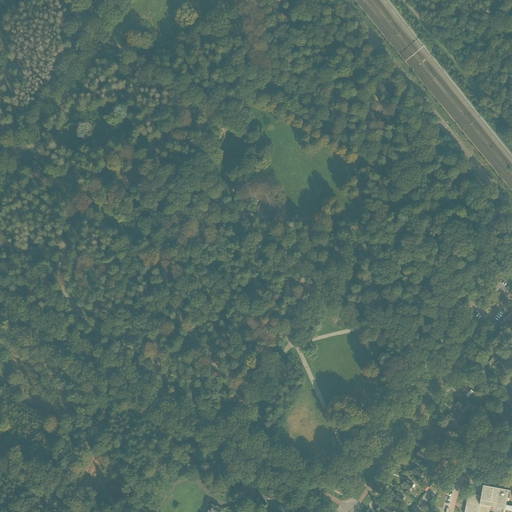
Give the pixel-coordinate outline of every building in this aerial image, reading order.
[(253,206),(250,211),(257,215),(261,217),(266,221),(273,210),(269,208),(269,207),(261,202),(257,208),(253,206)] [(475,311),(472,316),(482,321),(485,316),(475,311)] [(487,364),(500,373),(506,365),(493,356),(487,364)] [(464,384),(459,389),(462,392),(465,395),(465,396),(471,391),(470,390),(467,387),(464,384)] [(455,405),(459,408),(462,411),(466,405),(459,400),(455,405)] [(445,418),(449,421),(452,423),(456,417),(449,412),(445,418)] [(435,431),(439,434),(442,436),(446,430),(439,425),(435,431)] [(426,442),(429,445),(432,448),(437,442),(430,436),(426,442)] [(419,450),(415,456),(419,459),(422,461),(423,460),(425,461),(426,462),(429,459),(428,458),(425,456),(427,455),(424,453),(419,450)] [(411,472),(415,475),(418,478),(423,472),(415,466),(411,472)] [(455,473),(450,484),(455,486),(460,475),(455,473)] [(401,485),(405,488),(408,491),(413,485),(406,479),(401,485)] [(466,504),(464,511),(504,511),(505,510),(511,510),(511,506),(505,505),(506,504),(508,493),(510,493),(510,491),(481,485),(480,488),(482,488),(481,496),(468,494),(466,504)] [(259,490),(256,495),(266,500),(269,494),(259,490)] [(392,498),(396,501),(399,504),(403,497),(396,492),(392,498)]
